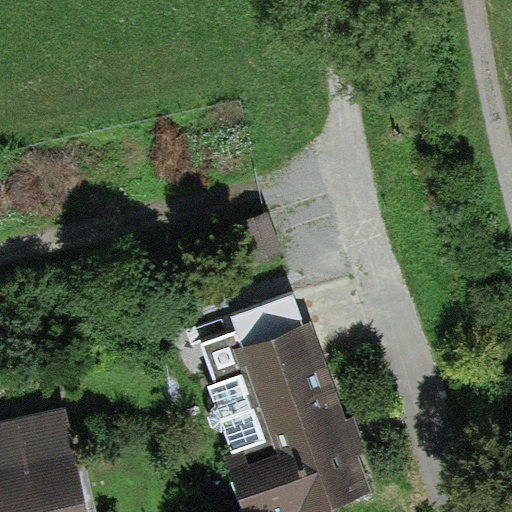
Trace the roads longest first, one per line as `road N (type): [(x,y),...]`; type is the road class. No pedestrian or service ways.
road 1 (residential): [(467,511),(357,180),(330,0)]
road 2 (track): [(487,0),(511,123)]
